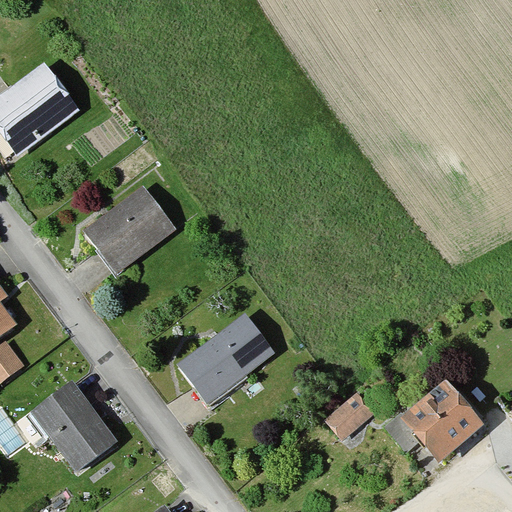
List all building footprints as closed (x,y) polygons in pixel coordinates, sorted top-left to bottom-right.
[(46,68),(0,100),(0,137),(16,159),(79,115),(46,68)] [(143,190),(82,235),(115,280),(177,235),(143,190)] [(0,308),(0,340),(15,329),(0,308)] [(275,358),(246,319),(178,369),(207,408),(275,358)] [(0,387),(25,369),(8,346),(0,351),(0,387)] [(71,386),(30,416),(75,478),(116,448),(71,386)] [(446,389),(405,424),(439,464),(480,428),(446,389)] [(376,420),(358,398),(326,424),(344,446),(376,420)]
